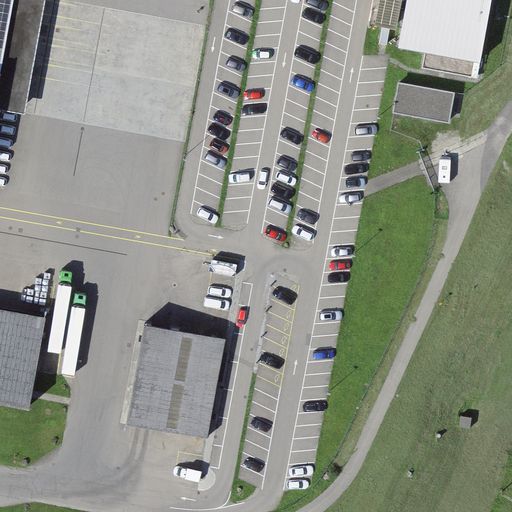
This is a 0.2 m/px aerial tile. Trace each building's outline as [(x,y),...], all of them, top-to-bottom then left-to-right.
[(0,0),(0,146),(7,106),(36,111),(56,2),(47,0),(0,0)] [(499,0),(419,0),(410,47),(486,63),(499,0)] [(455,89),(399,79),(393,110),(450,119),(455,89)] [(49,319),(0,310),(0,397),(34,403),(49,319)] [(227,341),(155,325),(133,423),(204,439),(227,341)]
